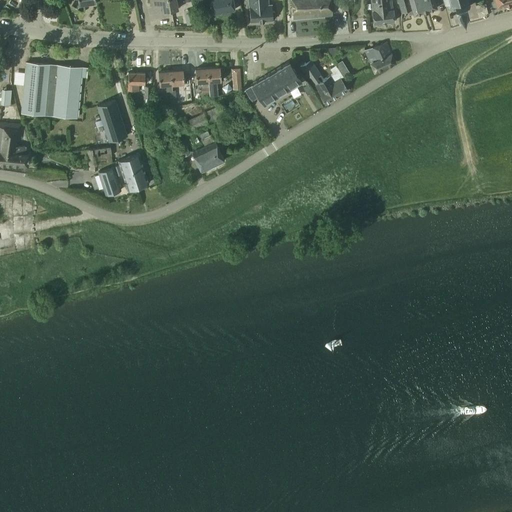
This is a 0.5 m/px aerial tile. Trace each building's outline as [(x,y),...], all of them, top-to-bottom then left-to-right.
[(176,0),(156,0),(150,1),(151,7),(161,5),(163,13),(178,10),(176,0)] [(210,0),(213,15),(234,11),(232,0),(210,0)] [(267,0),(248,0),(250,23),(259,22),(264,22),(273,21),(272,19),(275,19),(274,12),(272,12),(271,5),(268,5),(267,0)] [(290,0),(293,19),(333,15),(331,0),(290,0)] [(392,10),(391,0),(370,0),(372,12),(373,24),(395,22),(393,10),(392,10)] [(437,6),(434,0),(397,0),(401,11),(411,8),(413,13),(421,10),(422,11),(427,10),(427,9),(437,6)] [(434,0),(437,6),(446,3),(447,8),(452,10),(455,9),(456,12),(466,9),(465,2),(466,2),(467,2),(467,1),(467,0),(434,0)] [(511,0),(495,0),(498,9),(511,4),(511,0)] [(194,16),(186,17),(187,24),(195,23),(194,16)] [(387,43),(385,43),(365,50),(375,72),(395,63),(387,43)] [(340,71),(336,64),(330,68),(333,74),(324,79),(321,75),(311,59),(300,66),(313,86),(315,85),(325,105),(347,91),(340,78),(343,76),(340,71)] [(21,112),(49,115),(53,65),(26,62),(21,112)] [(264,77),(277,98),(301,83),(289,62),(264,77)] [(53,65),(49,115),(77,117),(81,77),(87,77),(88,68),(53,65)] [(343,76),(350,73),(346,67),(340,71),(343,76)] [(219,68),(207,69),(209,92),(209,97),(210,97),(218,96),(217,82),(220,82),(219,68)] [(201,93),(209,92),(207,69),(195,70),(196,83),(202,83),(202,87),(201,88),(201,93)] [(183,71),(170,72),(171,85),(184,85),(183,71)] [(241,80),(240,71),(232,71),(232,81),(241,80)] [(166,91),(169,91),(171,91),(171,90),(171,85),(170,72),(158,72),(159,86),(166,86),(166,91)] [(139,91),(139,83),(144,83),(144,73),(128,73),(128,91),(139,91)] [(264,105),(277,98),(264,77),(246,89),(252,100),(258,96),(264,105)] [(308,84),(302,88),(306,94),(311,91),(308,84)] [(1,104),(10,104),(10,89),(2,88),(1,104)] [(127,135),(115,99),(97,105),(103,126),(105,131),(108,141),(127,135)] [(221,117),(217,107),(185,121),(189,131),(202,125),(203,127),(209,125),(208,123),(221,117)] [(20,125),(0,123),(0,165),(27,167),(28,155),(26,155),(26,147),(18,146),(20,125)] [(178,125),(180,132),(186,131),(183,123),(178,125)] [(209,135),(207,131),(200,134),(205,146),(193,152),(201,171),(224,160),(215,142),(214,142),(211,134),(209,135)] [(190,154),(186,145),(180,147),(184,156),(190,154)] [(138,154),(127,158),(137,187),(148,184),(138,154)] [(137,187),(127,158),(118,160),(119,165),(98,172),(106,195),(120,191),(115,176),(122,174),(128,190),(137,187)]
